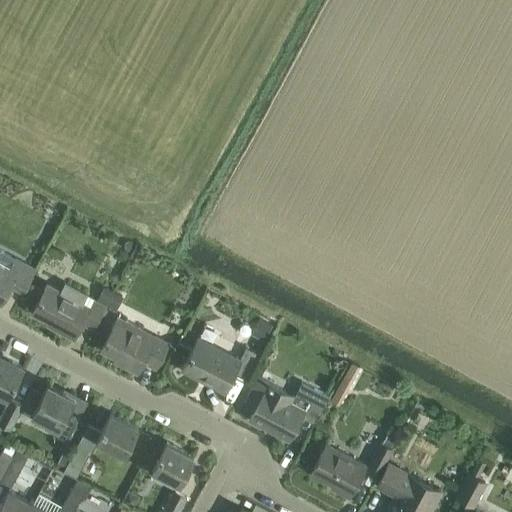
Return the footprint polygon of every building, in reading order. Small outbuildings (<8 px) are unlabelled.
[(23,292),(34,269),(0,251),(0,301),(1,302),(10,285),(23,292)] [(47,284),(32,313),(57,326),(55,330),(73,339),(81,324),(93,330),(105,307),(95,302),(91,300),(88,306),(82,303),(86,295),(64,283),(59,291),(47,284)] [(96,301),(95,302),(105,307),(113,292),(103,287),(96,301)] [(113,292),(105,307),(115,312),(123,297),(113,292)] [(272,322),(261,316),(252,333),(264,339),(272,322)] [(116,320),(101,349),(125,362),(123,365),(137,373),(143,362),(155,368),(168,343),(154,336),(153,340),(140,333),(142,330),(118,317),(116,320)] [(239,359),(198,338),(181,369),(224,391),(234,373),(247,380),(260,354),(246,347),(239,359)] [(0,355),(0,394),(6,398),(23,368),(0,355)] [(351,361),(330,399),(339,404),(360,366),(351,361)] [(361,372),(357,380),(384,395),(388,386),(361,372)] [(258,377),(243,405),(254,411),(250,418),(289,439),(301,416),(315,424),(329,396),(314,388),(303,410),(290,403),(294,395),(286,391),(258,377)] [(301,381),(294,395),(290,403),(303,410),(314,388),(301,381)] [(23,406),(21,409),(31,414),(46,422),(43,428),(67,440),(86,404),(69,395),(47,384),(42,394),(32,389),(23,406)] [(0,423),(11,429),(21,409),(23,406),(11,399),(0,419),(0,423)] [(415,419),(424,430),(436,420),(428,409),(415,419)] [(88,423),(63,471),(76,478),(89,454),(90,455),(97,441),(123,455),(138,427),(111,412),(101,430),(88,423)] [(381,443),(390,447),(396,436),(387,432),(381,443)] [(167,442),(160,455),(149,449),(144,460),(155,466),(152,470),(180,484),(194,457),(167,442)] [(348,497),(365,465),(327,444),(311,473),(333,485),(332,488),(348,497)] [(369,468),(379,474),(392,450),(381,444),(369,468)] [(0,480),(10,486),(24,462),(29,453),(18,447),(13,456),(0,480)] [(0,480),(13,456),(1,450),(0,452),(0,480)] [(62,452),(57,462),(64,466),(69,456),(62,452)] [(477,459),(471,472),(480,477),(486,464),(477,459)] [(429,511),(441,491),(389,464),(378,485),(397,496),(388,511),(429,511)] [(474,505),(486,483),(469,474),(458,496),(474,505)] [(58,511),(73,511),(75,508),(88,485),(77,479),(71,489),(58,511)] [(129,489),(123,500),(134,506),(140,495),(129,489)] [(0,511),(28,511),(33,503),(8,490),(0,503),(0,511)] [(156,511),(177,511),(186,497),(174,490),(162,511),(159,511),(157,511),(156,511)] [(249,511),(243,508),(240,511),(275,511),(256,502),(251,511),(249,511)] [(48,511),(33,503),(28,511),(48,511)]
